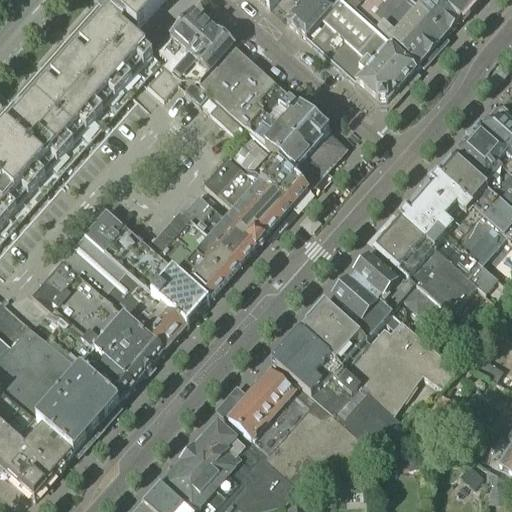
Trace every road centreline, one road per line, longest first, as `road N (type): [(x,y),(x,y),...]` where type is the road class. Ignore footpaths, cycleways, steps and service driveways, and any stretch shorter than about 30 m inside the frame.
road 1 (residential): [(93,511),(401,166)]
road 2 (residential): [(401,166),(211,0)]
road 3 (residential): [(401,166),(511,28)]
